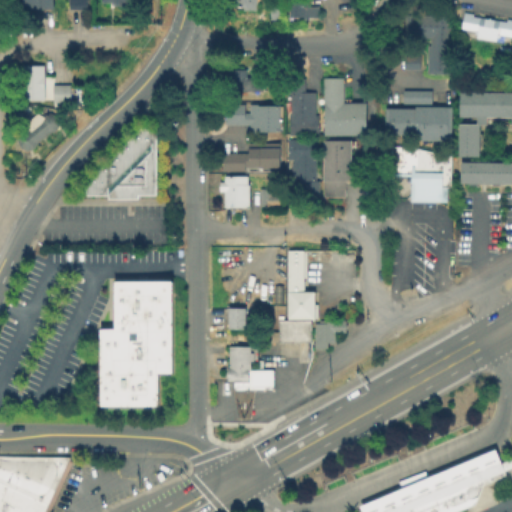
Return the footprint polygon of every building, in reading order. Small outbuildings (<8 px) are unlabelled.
[(56,0),(57,9),(25,9),(24,0),(56,0)] [(89,0),(90,9),(71,10),(71,0),(89,0)] [(259,0),(259,4),(258,4),(258,10),(246,11),(246,8),(237,8),(237,0),(259,0)] [(285,0),(285,15),(301,15),(301,17),(305,17),(305,15),(316,15),(315,4),(306,4),(306,0),(285,0)] [(280,3),(280,20),(270,19),(271,3),(280,3)] [(487,18),(470,15),(471,13),(462,11),(459,27),(475,29),(474,37),(484,38),(487,18)] [(418,35),(419,14),(453,15),(452,45),(447,45),(447,72),(424,72),(424,44),(427,44),(427,35),(418,35)] [(511,18),(511,36),(495,33),(494,40),(484,38),(487,18),(504,20),(504,18),(511,18)] [(418,55),(417,68),(402,68),(402,55),(418,55)] [(29,65),(29,67),(45,66),(47,103),(23,102),(24,65),(29,65)] [(247,71),(247,79),(251,79),(251,75),(264,75),(264,93),(240,93),(240,98),(231,98),(231,94),(223,94),(223,87),(217,87),(217,77),(223,77),(223,71),(247,71)] [(316,92),(316,117),(320,117),(320,135),(290,135),(290,93),(288,94),(288,78),(305,78),(305,93),(316,92)] [(367,103),(368,135),(326,136),(325,78),(345,78),(345,103),(367,103)] [(72,102),(54,104),(53,95),(54,86),(72,85),(72,102)] [(401,89),(429,89),(429,103),(401,102),(401,89)] [(511,91),(458,91),(457,116),(475,116),(474,122),(485,123),(485,116),(509,117),(509,123),(511,123),(511,91)] [(382,105),(411,105),(411,103),(449,104),(448,137),(381,136),(382,105)] [(280,108),(281,135),(251,135),(250,128),(227,128),(227,108),(245,108),(246,116),(251,116),(251,107),(259,107),(259,109),(280,108)] [(53,114),(60,118),(62,124),(58,131),(52,134),(41,143),(37,149),(30,151),(23,147),(20,140),(25,132),(24,130),(44,115),(46,116),(53,114)] [(139,122),(154,123),(155,194),(84,195),(84,177),(139,122)] [(456,124),(477,124),(477,156),(455,156),(456,124)] [(317,141),(317,182),(321,182),(321,198),(302,198),(303,184),(292,184),(292,162),(289,162),(289,141),(317,141)] [(346,184),(346,199),(325,200),(325,144),(351,144),(352,184),(346,184)] [(449,154),(449,191),(440,191),(440,201),(408,201),(408,173),(382,173),(382,145),(407,145),(449,154)] [(281,150),(280,169),(249,169),(246,168),(246,174),(224,174),(224,155),(250,155),(250,150),(281,150)] [(458,161),(511,161),(511,182),(458,182),(458,161)] [(248,180),(248,188),(250,188),(250,211),(225,211),(225,195),(220,195),(221,185),(225,186),(225,179),(248,180)] [(272,191),(272,198),(281,197),(281,208),(262,209),(262,191),(272,191)] [(302,248),(302,249),(304,249),(304,276),(302,276),(302,289),(313,289),(312,317),(285,317),(285,248),(302,248)] [(159,406),(100,407),(99,327),(112,327),(112,279),(172,279),(173,373),(158,373),(159,406)] [(244,306),(244,327),(224,327),(224,306),(244,306)] [(309,339),(269,340),(269,330),(276,330),(276,319),(309,318),(309,339)] [(343,331),(333,331),(333,340),(324,340),(324,347),(312,347),(312,319),(343,318),(343,331)] [(248,416),(236,416),(235,407),(232,388),(232,380),(225,380),(225,365),(228,365),(228,344),(249,344),(249,346),(255,346),(255,360),(248,360),(248,368),(256,368),(256,359),(261,359),(261,368),(272,368),(272,387),(253,387),(250,406),(248,416)] [(360,511),(357,504),(493,447),(499,461),(511,456),(511,465),(505,468),(502,469),(504,473),(480,483),(472,502),(448,511),(360,511)] [(0,511),(0,455),(68,455),(66,460),(70,461),(47,511),(50,511),(0,511)] [(162,476),(156,479),(153,473),(159,470),(162,476)]
